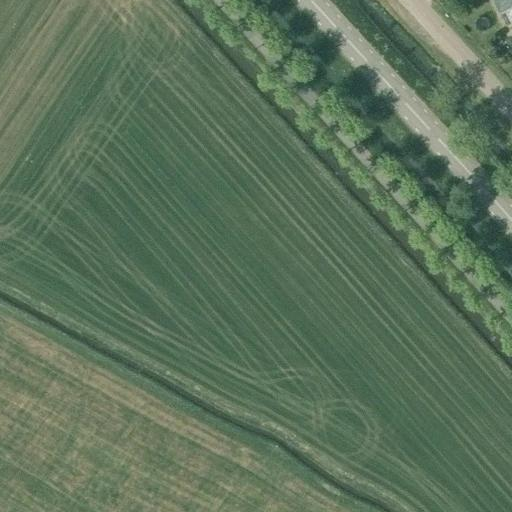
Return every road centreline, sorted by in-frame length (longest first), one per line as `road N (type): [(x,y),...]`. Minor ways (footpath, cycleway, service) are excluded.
road 1 (secondary): [(511,227),(306,0)]
road 2 (unclassified): [(511,101),(420,0)]
